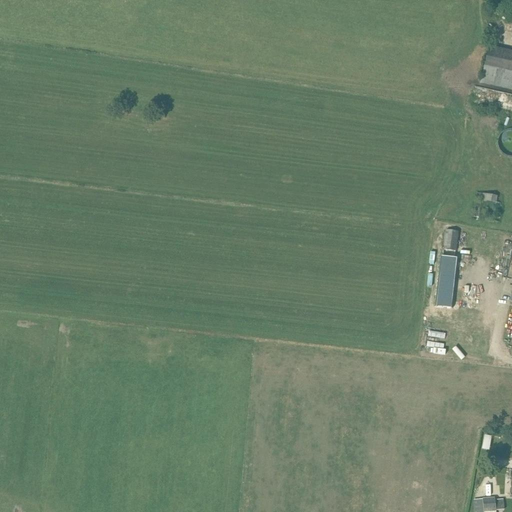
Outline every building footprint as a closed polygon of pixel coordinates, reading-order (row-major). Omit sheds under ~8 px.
[(511,50),(489,46),(480,83),(511,90),(511,50)] [(511,129),(509,129),(505,131),(501,134),(499,138),(498,143),(499,147),(501,152),(505,155),(509,156),(511,156),(511,129)] [(497,203),(498,195),(481,193),(479,208),(499,210),(500,203),(497,203)] [(436,308),(450,310),(458,231),(445,230),(438,299),(437,298),(436,308)] [(483,499),(484,511),(496,511),(495,497),(483,499)]
